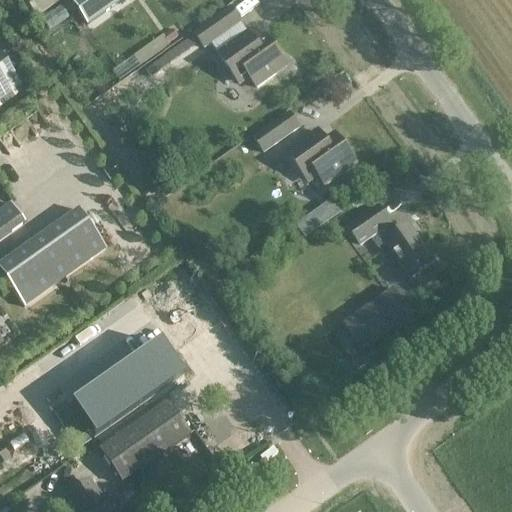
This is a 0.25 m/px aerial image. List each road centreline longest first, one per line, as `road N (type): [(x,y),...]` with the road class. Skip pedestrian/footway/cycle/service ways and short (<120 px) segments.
road 1 (tertiary): [(511,192),(379,0)]
road 2 (tertiary): [(378,447),(511,338)]
